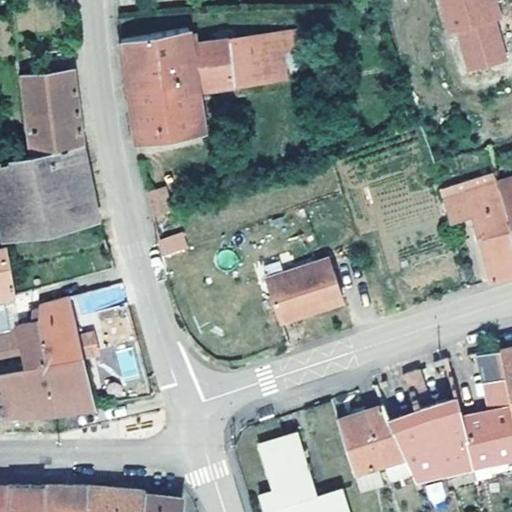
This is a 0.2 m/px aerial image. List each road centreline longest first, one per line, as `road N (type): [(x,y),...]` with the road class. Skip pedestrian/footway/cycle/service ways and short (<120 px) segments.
road 1 (residential): [(90,0),(120,210),(185,408)]
road 2 (tertiary): [(511,298),(185,408)]
road 3 (residential): [(201,447),(131,457),(0,452)]
